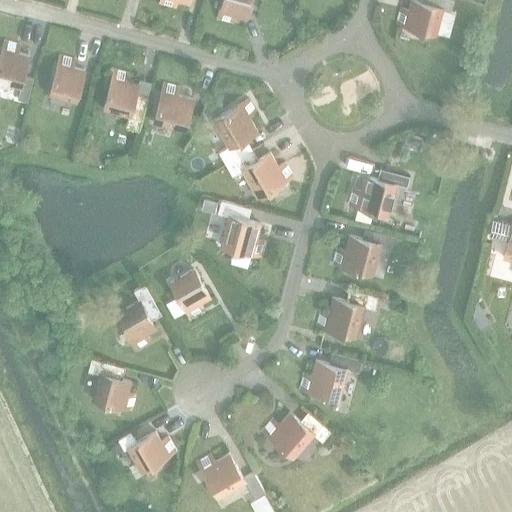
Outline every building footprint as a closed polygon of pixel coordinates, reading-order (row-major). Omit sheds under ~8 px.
[(235,14),(246,17),(250,0),(222,0),(218,18),(233,22),(235,14)] [(442,7),(450,9),(452,0),(432,0),(432,4),(417,0),(410,0),(408,9),(400,7),(396,22),(436,33),(442,7)] [(1,52),(0,51),(0,80),(20,86),(23,75),(28,54),(18,51),(20,44),(4,40),(1,52)] [(49,94),(75,101),(84,69),(73,66),(75,58),(60,54),(49,94)] [(125,126),(138,129),(144,106),(133,103),(138,83),(127,80),(129,73),(114,69),(103,108),(128,115),(125,126)] [(20,86),(16,98),(27,100),(33,77),(23,75),(20,86)] [(153,121),(184,130),(192,98),(177,94),(179,86),(163,82),(153,121)] [(248,98),(212,119),(228,145),(218,151),(225,163),(246,151),(239,140),(257,130),(249,116),(256,112),(248,98)] [(269,151),(252,161),(246,151),(225,163),(232,174),(242,169),(257,195),(293,175),(284,161),(278,165),(269,151)] [(396,182),(406,185),(409,175),(391,170),(388,180),(364,174),(360,189),(352,187),(348,203),(357,205),(354,218),(369,222),(372,209),(388,213),(396,182)] [(220,244),(259,255),(264,240),(256,238),(260,222),(241,217),(244,205),(221,199),(217,211),(228,214),(220,244)] [(511,221),(511,224),(492,219),(488,234),(507,239),(503,257),(511,258),(511,221)] [(380,242),(391,245),(393,235),(375,230),(372,240),(348,233),(344,249),(337,247),(332,262),(372,273),(380,242)] [(170,281),(190,316),(204,308),(200,301),(210,296),(193,267),(170,281)] [(116,313),(136,348),(150,340),(146,333),(156,327),(151,320),(161,313),(144,284),(134,289),(139,299),(116,313)] [(364,305),(374,308),(378,295),(355,289),(351,301),(332,296),(328,311),(320,309),(316,325),(356,335),(364,305)] [(347,367),(358,370),(361,358),(338,352),(335,364),(315,359),(311,374),(303,372),(299,388),(339,398),(347,367)] [(92,398),(131,408),(135,393),(128,391),(130,380),(111,375),(114,363),(91,357),(87,370),(98,373),(92,398)] [(312,414),(304,424),(289,410),(279,422),(272,417),(262,429),(293,456),(313,433),(322,440),(330,430),(312,414)] [(168,435),(161,439),(155,430),(135,441),(130,432),(117,439),(123,449),(127,447),(140,470),(176,449),(168,435)] [(217,496),(245,480),(228,452),(214,460),(210,453),(197,461),(217,496)]
